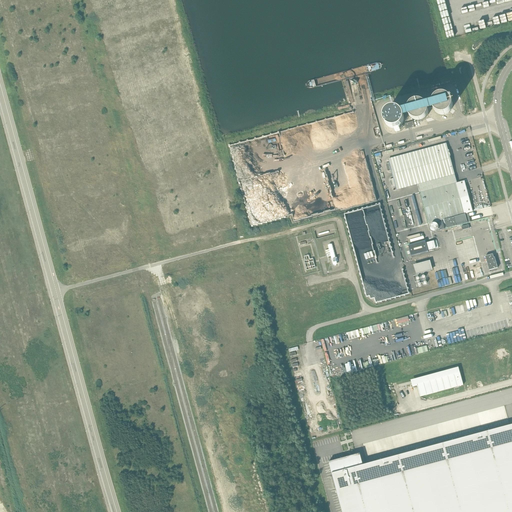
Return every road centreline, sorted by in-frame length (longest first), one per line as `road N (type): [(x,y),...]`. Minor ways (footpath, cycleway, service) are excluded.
road 1 (unclassified): [(117,511),(0,84)]
road 2 (track): [(238,242),(336,219),(352,273)]
road 3 (unknown): [(421,297),(438,328),(475,324),(495,314),(492,278)]
